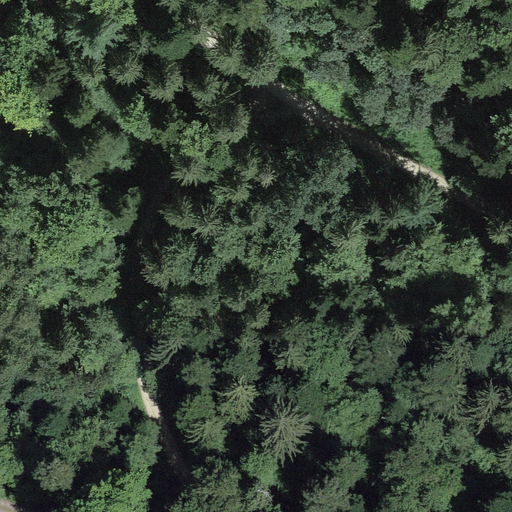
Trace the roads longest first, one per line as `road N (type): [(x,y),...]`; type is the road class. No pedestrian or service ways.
road 1 (track): [(205,511),(153,422),(137,361),(137,282),(151,210),(219,137),(290,92)]
road 2 (track): [(511,226),(146,0)]
